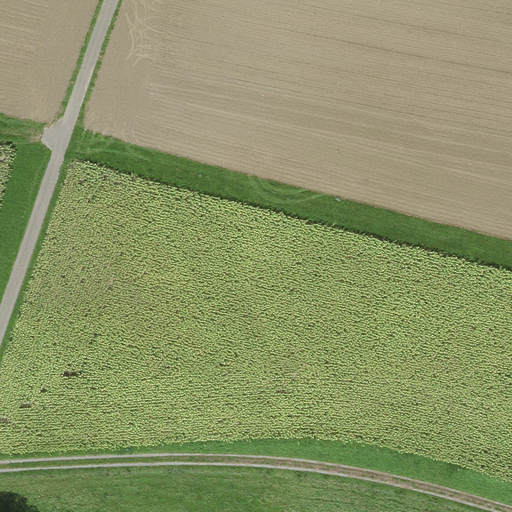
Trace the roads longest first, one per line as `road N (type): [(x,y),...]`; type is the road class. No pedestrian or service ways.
road 1 (track): [(0,470),(307,463),(481,511)]
road 2 (track): [(0,333),(115,0)]
